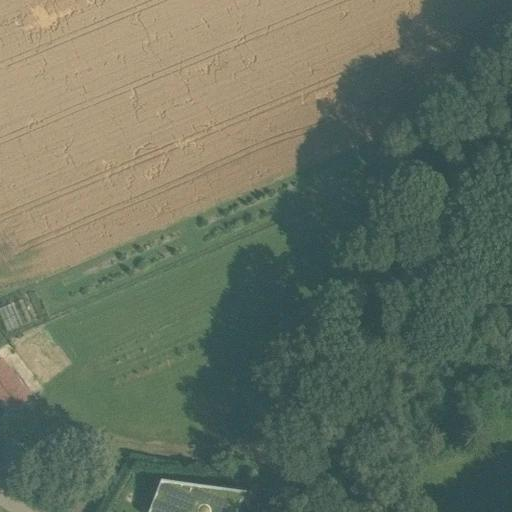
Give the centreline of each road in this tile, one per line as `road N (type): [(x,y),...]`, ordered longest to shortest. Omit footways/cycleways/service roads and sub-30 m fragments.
road 1 (track): [(257,511),(301,441),(377,176),(428,116),(511,64)]
road 2 (track): [(422,511),(398,456),(371,435),(331,431),(301,441)]
